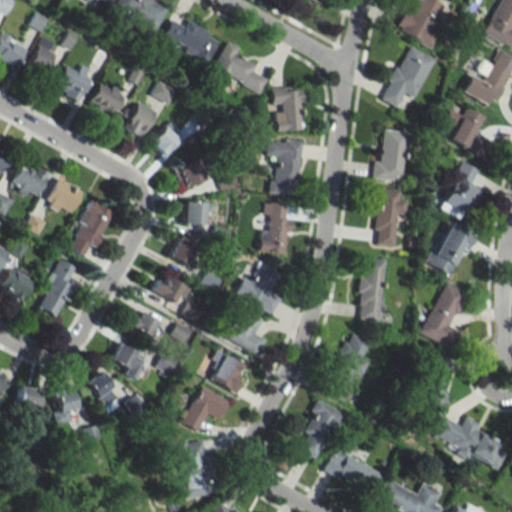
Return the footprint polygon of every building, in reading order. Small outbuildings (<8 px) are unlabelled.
[(0,0),(0,12),(2,14),(9,0),(0,0)] [(149,38),(164,5),(152,0),(115,0),(112,9),(136,20),(132,30),(149,38)] [(428,47),(448,8),(432,0),(407,0),(392,29),(428,47)] [(511,0),(494,0),(479,33),(510,49),(511,45),(511,28),(510,27),(511,23),(511,0)] [(214,36),(169,16),(160,36),(183,47),(180,53),(202,63),(214,36)] [(0,59),(10,66),(22,45),(0,32),(0,59)] [(54,44),(38,36),(24,68),(40,75),(54,44)] [(256,92),(263,78),(249,71),(251,65),(232,55),(236,47),(222,40),(205,75),(223,84),(227,78),(256,92)] [(411,97),(431,58),(403,44),(376,98),(393,107),(401,92),(411,97)] [(490,107),(511,60),(493,51),(479,79),(467,73),(458,92),(490,107)] [(73,70),(69,65),(51,80),(67,99),(91,79),(79,65),(73,70)] [(147,94),(164,104),(172,89),(155,79),(147,94)] [(108,117),(122,93),(99,80),(85,104),(108,117)] [(271,111),(272,130),(298,130),(298,86),(268,87),(268,103),(278,103),(279,111),(271,111)] [(137,137),(152,111),(134,101),(119,127),(137,137)] [(444,139),(476,157),(488,137),(475,130),(482,118),(462,107),(456,117),(446,111),(441,120),(452,126),(444,139)] [(146,143),(161,155),(175,137),(160,126),(146,143)] [(372,178),(398,181),(403,131),(377,128),(372,178)] [(293,195),(298,141),(264,138),(262,156),(271,156),(268,193),(293,195)] [(0,168),(9,152),(0,146),(0,168)] [(192,158),(171,168),(180,188),(202,179),(192,158)] [(32,198),(44,172),(19,159),(6,186),(32,198)] [(437,202),(462,215),(476,188),(467,184),(474,170),(458,161),(437,202)] [(231,174),(216,174),(216,188),(231,188),(231,174)] [(41,203),(66,216),(80,191),(54,177),(41,203)] [(396,188),(372,188),(370,244),(391,245),(392,214),(402,214),(403,199),(396,198),(396,188)] [(0,214),(9,201),(0,195),(0,214)] [(65,248),(87,258),(108,210),(86,200),(65,248)] [(199,223),(199,213),(209,213),(209,202),(180,201),(180,223),(199,223)] [(256,251),(282,254),(288,204),(262,201),(256,251)] [(465,236),(441,226),(424,263),(448,274),(465,236)] [(165,256),(183,266),(195,245),(177,235),(165,256)] [(382,258),(359,256),(353,320),(376,322),(382,258)] [(76,269),(56,259),(32,305),(52,315),(76,269)] [(269,312),(286,275),(251,259),(234,296),(269,312)] [(0,290),(19,300),(29,281),(3,267),(0,272),(0,290)] [(173,294),(181,298),(187,285),(164,275),(160,284),(151,280),(146,291),(169,302),(173,294)] [(415,333),(450,350),(459,332),(446,326),(463,293),(441,282),(415,333)] [(260,318),(235,306),(220,337),(254,354),(262,338),(253,333),(260,318)] [(126,327),(146,336),(153,319),(134,310),(126,327)] [(344,400),(368,341),(346,332),(322,392),(344,400)] [(130,371),(138,352),(114,343),(106,361),(130,371)] [(243,366),(217,352),(204,377),(231,391),(243,366)] [(437,357),(414,359),(418,404),(442,402),(437,357)] [(82,381),(100,408),(116,397),(97,371),(82,381)] [(31,413),(38,391),(19,385),(11,406),(31,413)] [(214,418),(224,399),(197,385),(178,423),(196,432),(205,413),(214,418)] [(51,422),(67,422),(67,409),(71,409),(71,391),(51,391),(51,422)] [(313,459),(339,411),(317,400),(291,447),(313,459)] [(458,425),(441,417),(431,438),(495,467),(504,446),(472,432),(476,423),(462,417),(458,425)] [(181,497),(210,492),(201,438),(172,443),(181,497)] [(378,470),(329,448),(320,470),(368,491),(378,470)] [(413,494),(383,478),(372,500),(396,511),(421,511),(432,490),(418,483),(413,494)] [(209,511),(239,511),(214,502),(209,511)]
